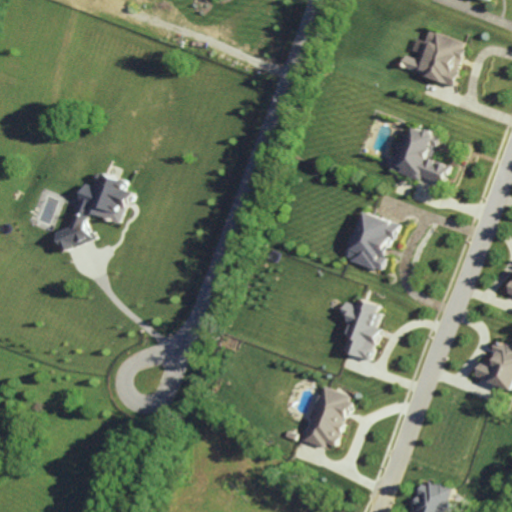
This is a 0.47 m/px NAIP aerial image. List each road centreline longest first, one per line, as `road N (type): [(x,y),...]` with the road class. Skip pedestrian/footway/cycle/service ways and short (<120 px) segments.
road 1 (residential): [(314,0),(187,337),(148,382)]
road 2 (residential): [(511,148),(377,511)]
